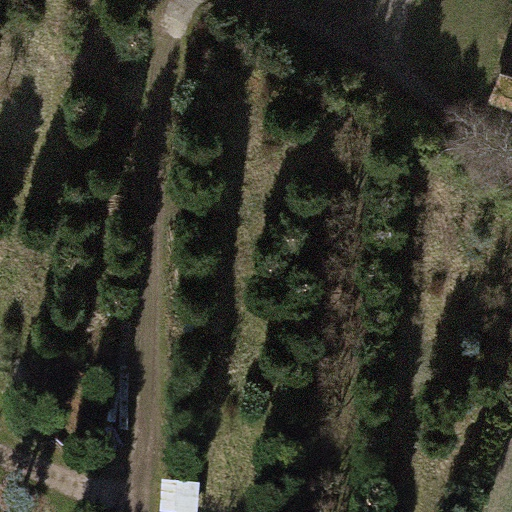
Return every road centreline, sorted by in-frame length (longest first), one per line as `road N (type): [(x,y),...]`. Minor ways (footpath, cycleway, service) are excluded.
road 1 (track): [(193,0),(179,18),(154,139),(136,511)]
road 2 (track): [(261,0),(511,144)]
